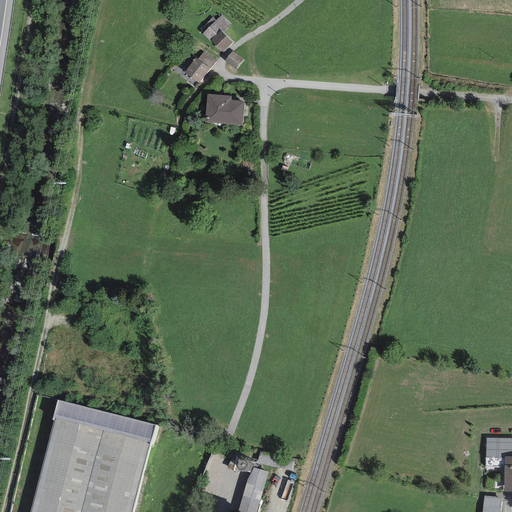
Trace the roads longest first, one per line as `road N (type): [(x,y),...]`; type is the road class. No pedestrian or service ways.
road 1 (track): [(88,108),(7,511)]
road 2 (unclassified): [(511,99),(241,79),(221,71)]
